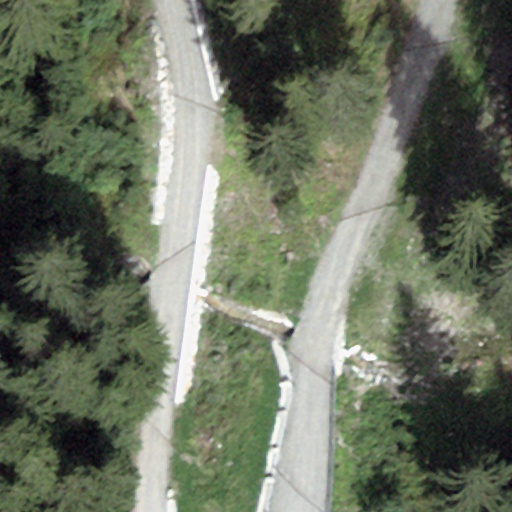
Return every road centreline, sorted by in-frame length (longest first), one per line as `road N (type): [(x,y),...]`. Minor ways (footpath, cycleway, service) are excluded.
road 1 (track): [(272,511),(305,340),(391,129),(433,0)]
road 2 (track): [(164,0),(189,118),(140,511)]
